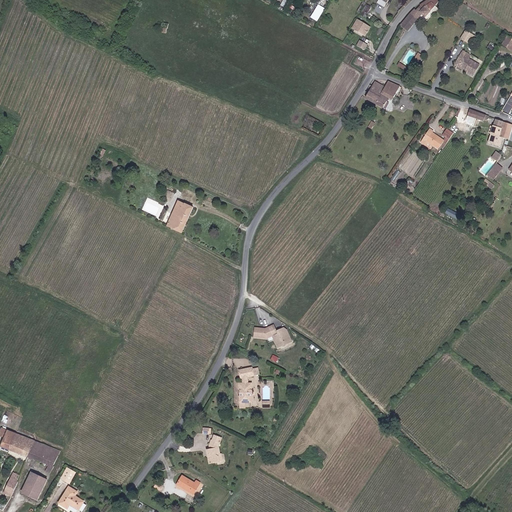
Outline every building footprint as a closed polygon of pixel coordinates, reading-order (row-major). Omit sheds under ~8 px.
[(429,0),(427,0),(415,9),(425,18),(430,12),(430,11),(440,0),(430,0),(431,0),(429,0)] [(370,13),(374,6),(369,3),(365,10),(370,13)] [(318,4),(311,16),(319,20),(325,7),(318,4)] [(407,32),(419,13),(413,10),(410,15),(409,15),(400,28),(407,32)] [(359,17),(354,24),(358,27),(357,29),(363,33),(369,24),(359,17)] [(165,32),(168,24),(160,21),(157,29),(165,32)] [(369,24),(363,33),(365,35),(371,26),(369,24)] [(475,32),(467,27),(462,35),(470,40),(472,36),(475,32)] [(358,45),(366,49),(369,44),(361,39),(358,45)] [(465,69),(464,71),(473,76),(479,65),(469,59),(471,56),(463,51),(461,55),(462,56),(459,61),(460,66),(465,69)] [(420,63),(425,55),(418,52),(414,60),(420,63)] [(459,61),(462,56),(461,55),(454,65),(464,71),(465,69),(460,66),(459,61)] [(384,89),(390,80),(386,78),(383,83),(377,80),(367,96),(376,103),(384,89)] [(397,85),(390,80),(384,89),(376,103),(382,108),(386,102),(385,101),(397,85)] [(485,114),(470,108),(467,119),(473,120),(480,119),(487,120),(487,119),(485,114)] [(491,132),(500,134),(501,129),(504,129),(505,122),(495,119),(491,132)] [(508,136),(511,124),(505,122),(504,129),(501,129),(500,134),(501,134),(508,136)] [(431,125),(424,135),(434,142),(441,146),(443,142),(446,137),(434,130),(435,128),(431,125)] [(453,127),(448,134),(451,137),(457,129),(453,127)] [(451,137),(448,134),(446,137),(443,142),(446,144),(451,137)] [(434,142),(424,135),(422,138),(432,145),(434,142)] [(495,155),(489,163),(493,165),(499,158),(495,155)] [(493,167),(489,176),(495,179),(500,170),(493,167)] [(192,209),(178,202),(166,226),(181,234),(192,209)] [(263,324),(252,322),(251,332),(264,333),(270,331),(275,342),(289,335),(284,324),(281,322),(274,326),(271,319),(263,324)] [(237,388),(239,388),(241,388),(242,392),(239,393),(238,394),(238,401),(244,401),(249,400),(251,398),(250,392),(252,391),(252,389),(250,388),(250,382),(248,380),(246,380),(246,374),(253,373),(251,365),(238,368),(239,375),(241,375),(241,380),(237,381),(237,388)] [(6,427),(3,434),(0,441),(0,445),(7,448),(14,430),(6,427)] [(7,448),(26,454),(33,438),(14,430),(7,448)] [(208,446),(207,446),(208,452),(207,452),(208,460),(218,458),(217,452),(218,449),(217,442),(219,433),(211,432),(210,437),(208,437),(207,442),(208,446)] [(33,438),(26,454),(37,459),(41,452),(54,457),(59,447),(33,438)] [(53,461),(54,457),(41,452),(37,459),(46,462),(44,467),(50,470),(54,462),(53,461)] [(68,480),(74,469),(66,465),(60,476),(68,480)] [(21,491),(31,471),(30,470),(20,491),(21,491)] [(2,492),(10,495),(16,479),(14,479),(16,473),(10,471),(2,492)] [(45,477),(31,471),(21,491),(31,496),(36,498),(45,477)] [(196,480),(184,473),(179,482),(195,491),(202,479),(198,477),(196,480)] [(68,502),(76,507),(82,498),(72,492),(74,489),(68,485),(58,501),(66,506),(68,502)]
